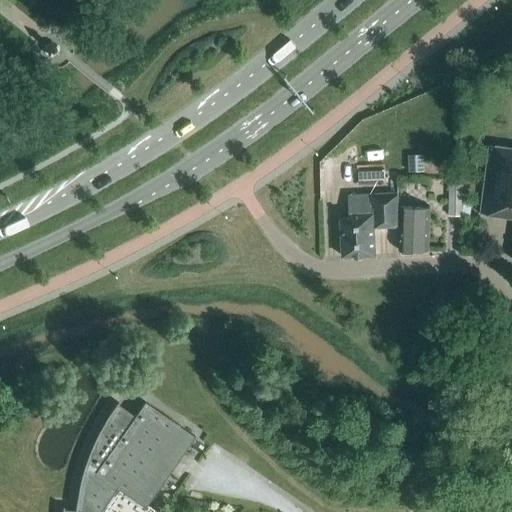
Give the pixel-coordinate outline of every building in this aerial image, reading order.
[(511,147),(490,145),(481,213),(511,217),(511,147)] [(423,152),(408,153),(408,169),(424,168),(423,152)] [(384,170),(358,171),(358,180),(385,180),(384,170)] [(462,215),(462,184),(450,184),(449,215),(462,215)] [(375,226),(399,224),(398,192),(371,193),(348,195),(349,217),(340,217),(342,256),(376,254),(375,226)] [(428,248),(430,207),(401,205),(400,249),(403,252),(413,252),(416,248),(428,248)] [(152,511),(154,510),(147,505),(195,436),(144,400),(135,414),(117,401),(115,405),(110,413),(105,420),(103,424),(98,433),(94,441),(93,445),(89,454),(87,458),(84,466),(83,471),(81,480),(78,489),(77,493),(76,502),(75,507),(62,506),(61,511),(152,511)]
